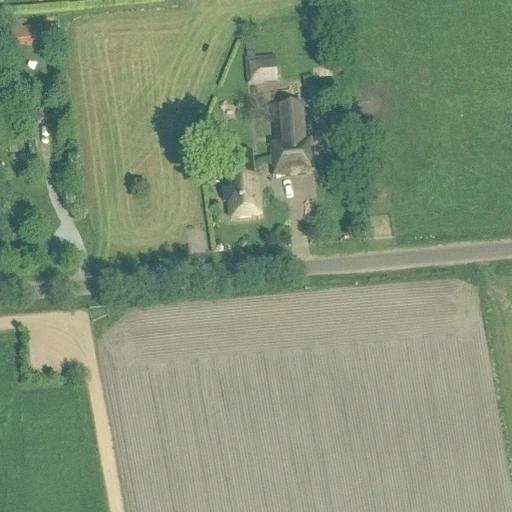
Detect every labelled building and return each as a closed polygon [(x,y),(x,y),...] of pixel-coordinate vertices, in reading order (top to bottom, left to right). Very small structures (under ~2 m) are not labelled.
[(45,42),(58,41),(57,29),(44,30),(45,42)] [(15,52),(42,49),(40,30),(13,33),(15,52)] [(249,67),(250,89),(276,87),(274,65),(249,67)] [(7,107),(0,108),(0,120),(9,118),(7,107)] [(314,177),(312,142),(304,143),(301,109),(273,111),(276,145),(270,145),(272,180),(314,177)] [(231,223),(260,220),(258,194),(254,194),(251,159),(226,161),(231,223)] [(208,189),(218,188),(217,175),(207,176),(208,189)]
